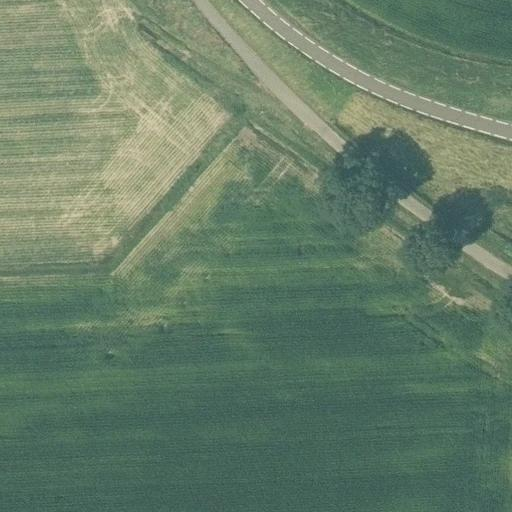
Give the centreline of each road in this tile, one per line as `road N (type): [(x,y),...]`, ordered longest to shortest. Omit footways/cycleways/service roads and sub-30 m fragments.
road 1 (unclassified): [(511,275),(370,173),(297,109),(197,0)]
road 2 (unclassified): [(511,134),(366,83),(285,34),(250,0)]
